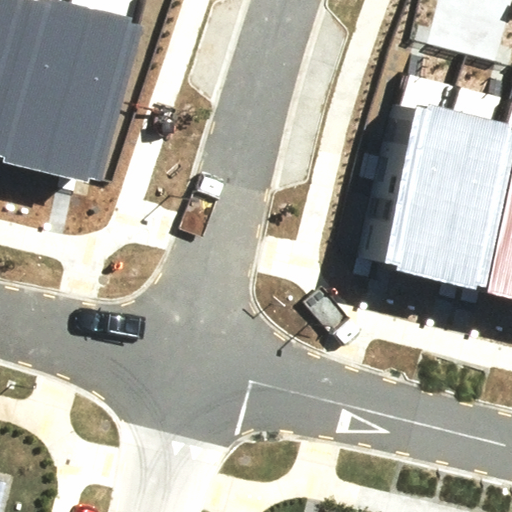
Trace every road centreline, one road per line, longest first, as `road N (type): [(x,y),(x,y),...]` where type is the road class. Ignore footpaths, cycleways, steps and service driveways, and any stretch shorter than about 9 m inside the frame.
road 1 (residential): [(188,367),(283,0)]
road 2 (residential): [(511,448),(188,367)]
road 3 (residential): [(188,367),(0,319)]
road 4 (residential): [(153,511),(188,367)]
